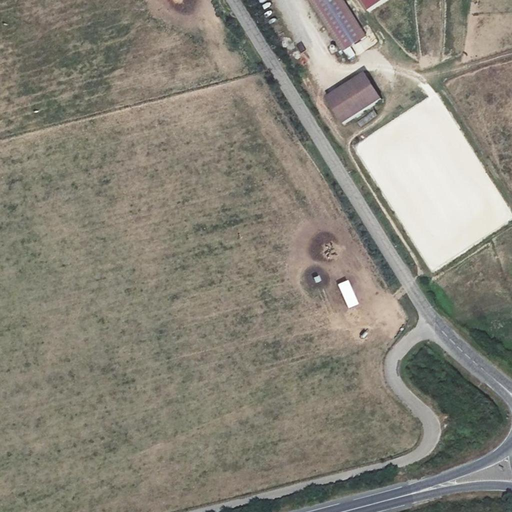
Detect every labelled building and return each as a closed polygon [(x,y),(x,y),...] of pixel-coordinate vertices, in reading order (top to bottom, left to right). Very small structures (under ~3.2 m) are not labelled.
[(342,0),(311,0),(345,51),(366,37),(342,0)] [(398,0),(360,0),(370,16),(398,0)] [(351,62),(358,57),(353,49),(346,54),(351,62)] [(365,75),(329,98),(344,124),(382,100),(365,75)] [(302,84),(311,98),(316,94),(307,80),(302,84)]
